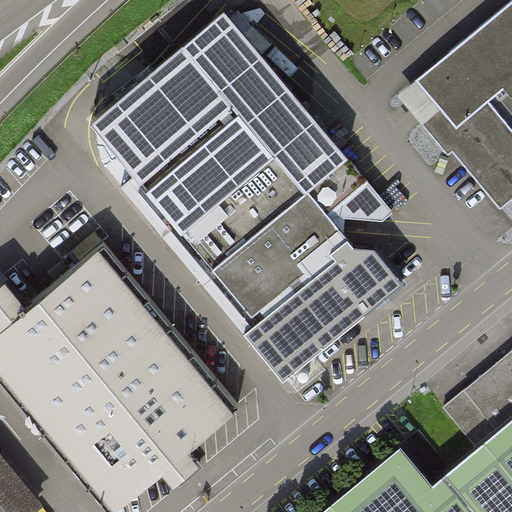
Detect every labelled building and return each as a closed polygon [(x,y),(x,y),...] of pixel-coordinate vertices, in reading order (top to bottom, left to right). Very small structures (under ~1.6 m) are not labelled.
[(511,0),(508,0),(397,92),(449,154),(454,150),(501,207),(511,197),(511,133),(484,100),(503,85),(511,94),(511,92),(511,0)] [(310,356),(405,278),(375,242),(353,240),(337,222),(331,214),(384,218),(393,210),(225,7),(137,79),(137,81),(111,103),(92,119),(200,250),(188,260),(284,377),(291,372),(310,356)] [(95,232),(74,252),(80,259),(101,238),(95,232)] [(0,366),(116,508),(169,465),(181,480),(207,459),(195,444),(241,406),(105,242),(34,300),(5,264),(0,267),(0,366)] [(511,511),(511,348),(441,408),(476,449),(440,479),(410,443),(327,511),(511,511)] [(305,368),(303,368),(300,370),(299,372),(299,375),(301,377),(304,378),(306,378),(309,376),(310,374),(310,371),(308,369),(305,368)] [(0,511),(38,511),(49,504),(0,444),(0,511)]
